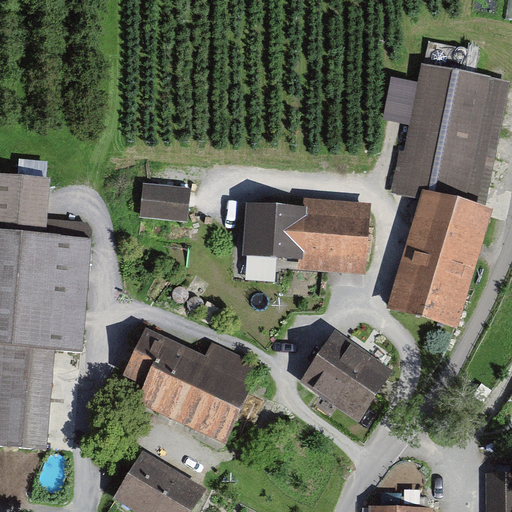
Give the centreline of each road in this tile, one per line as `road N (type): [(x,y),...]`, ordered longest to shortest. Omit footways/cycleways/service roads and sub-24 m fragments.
road 1 (unknown): [(273,362),(168,317),(109,313),(97,336),(81,511)]
road 2 (unknown): [(273,362),(316,312),(359,303),(394,319),(412,341),(429,407)]
road 3 (unknown): [(389,461),(320,435),(295,416),(273,362)]
